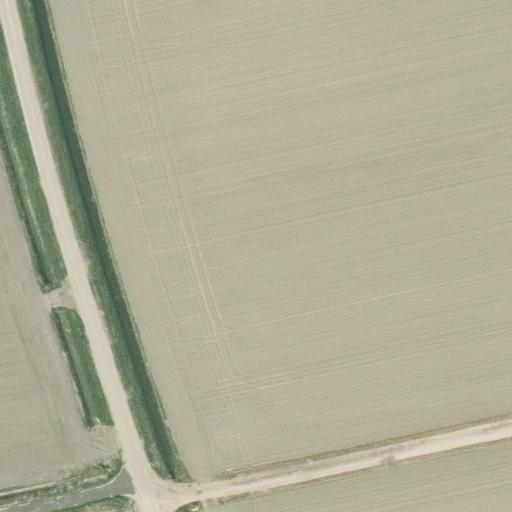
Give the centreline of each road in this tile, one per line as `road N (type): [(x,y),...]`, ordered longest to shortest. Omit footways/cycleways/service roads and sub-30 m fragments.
road 1 (unclassified): [(150,511),(47,178),(4,0)]
road 2 (track): [(511,425),(147,501)]
